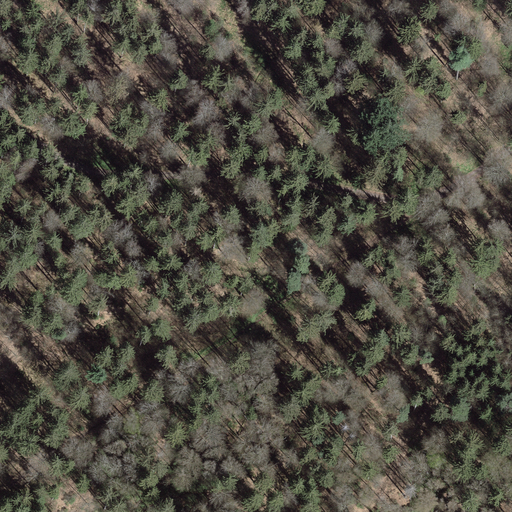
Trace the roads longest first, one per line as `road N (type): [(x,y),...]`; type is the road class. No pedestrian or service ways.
road 1 (track): [(511,140),(432,197),(107,170),(0,119)]
road 2 (track): [(432,197),(0,489)]
